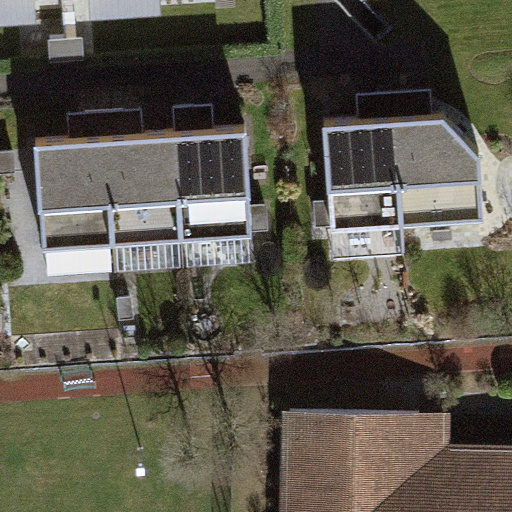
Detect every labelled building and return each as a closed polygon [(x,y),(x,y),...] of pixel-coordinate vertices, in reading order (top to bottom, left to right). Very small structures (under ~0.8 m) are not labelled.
[(93,47),(56,49),(56,67),(94,65),(93,47)] [(454,118),(329,127),(337,244),(495,234),(492,159),(454,118)] [(273,250),(266,130),(190,135),(197,254),(273,250)] [(197,254),(190,135),(113,139),(121,259),(197,254)] [(121,259),(113,139),(37,144),(44,264),(121,259)] [(18,158),(0,159),(0,180),(20,179),(18,158)] [(447,400),(280,395),(276,511),(511,511),(511,435),(447,434),(447,400)]
